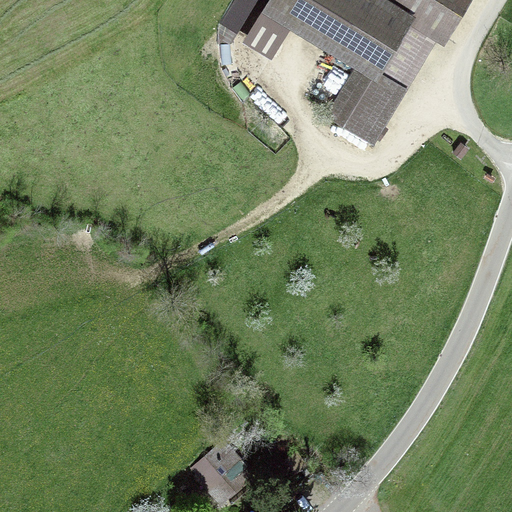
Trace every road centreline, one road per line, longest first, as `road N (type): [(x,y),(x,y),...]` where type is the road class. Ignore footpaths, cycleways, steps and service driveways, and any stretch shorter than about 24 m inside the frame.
road 1 (tertiary): [(334,511),(406,432),(453,346),(511,192)]
road 2 (track): [(493,0),(456,85),(460,112),(476,136),(511,168)]
